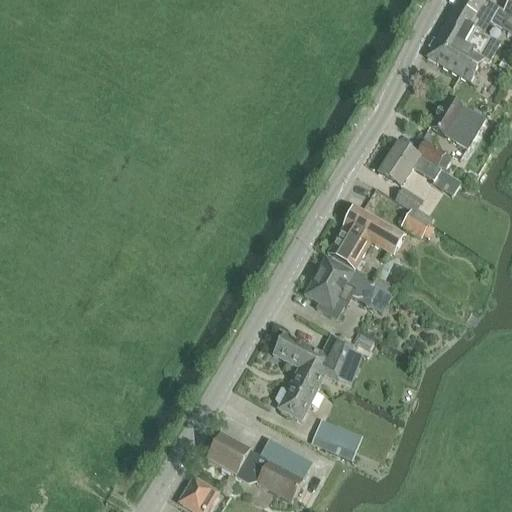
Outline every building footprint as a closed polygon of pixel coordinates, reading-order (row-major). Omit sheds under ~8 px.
[(463,0),(428,60),(470,86),(483,64),(488,68),(500,48),(483,38),(490,26),(502,33),(505,27),(511,31),(511,1),(505,16),(496,11),(490,7),(486,3),(480,0),(463,0)] [(508,77),(511,73),(511,57),(500,68),(508,77)] [(447,102),(429,130),(454,145),(461,135),(465,137),(476,118),(464,111),(447,102)] [(427,136),(422,143),(424,144),(430,148),(434,140),(427,136)] [(424,145),(416,159),(437,172),(446,158),(437,153),(424,145)] [(412,172),(433,186),(440,175),(419,162),(397,147),(377,176),(400,191),(412,172)] [(403,193),(396,205),(411,215),(415,217),(423,206),(403,193)] [(352,274),(370,245),(393,259),(405,240),(354,210),(343,229),(326,258),(352,274)] [(431,228),(415,217),(411,215),(401,231),(421,244),(423,242),(428,245),(435,233),(430,230),(431,228)] [(326,260),(303,299),(319,308),(316,313),(337,325),(345,310),(348,311),(352,302),(370,311),(376,289),(355,277),(355,276),(326,260)] [(279,412),(303,425),(326,381),(339,387),(354,351),(330,339),(322,357),(316,354),(284,337),(273,358),(299,373),(288,393),(282,393),(277,403),(281,409),(279,412)] [(356,346),(370,354),(374,346),(360,338),(356,346)] [(256,487),(291,507),(313,467),(269,443),(259,461),(221,440),(207,465),(236,481),(237,480),(241,482),(249,479),(251,476),(259,480),(256,487)] [(342,462),(348,447),(333,441),(327,455),(342,462)] [(181,506),(189,511),(212,511),(220,499),(195,484),(181,506)]
